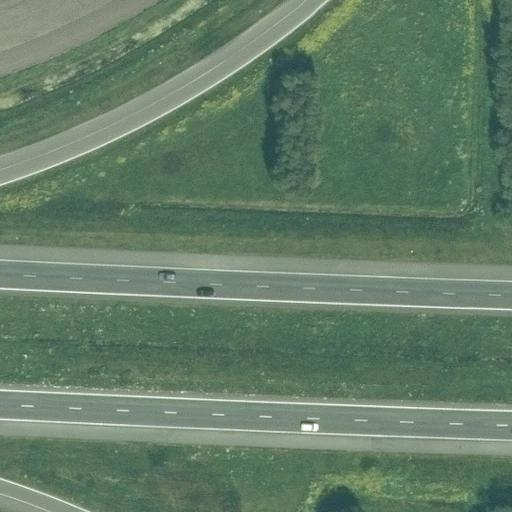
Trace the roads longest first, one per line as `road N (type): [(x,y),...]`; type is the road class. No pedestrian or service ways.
road 1 (motorway): [(511,295),(0,274)]
road 2 (motorway): [(0,406),(511,425)]
road 3 (motorway): [(316,0),(155,110),(0,177)]
